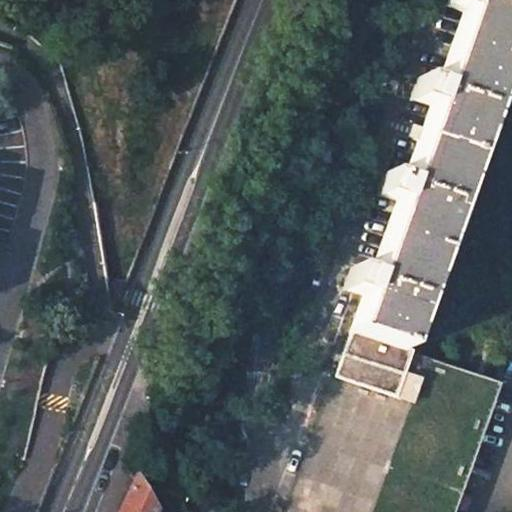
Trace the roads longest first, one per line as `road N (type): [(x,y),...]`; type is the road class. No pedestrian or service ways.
road 1 (secondary): [(258,0),(63,511)]
road 2 (unknown): [(442,19),(396,94),(288,434),(257,464)]
